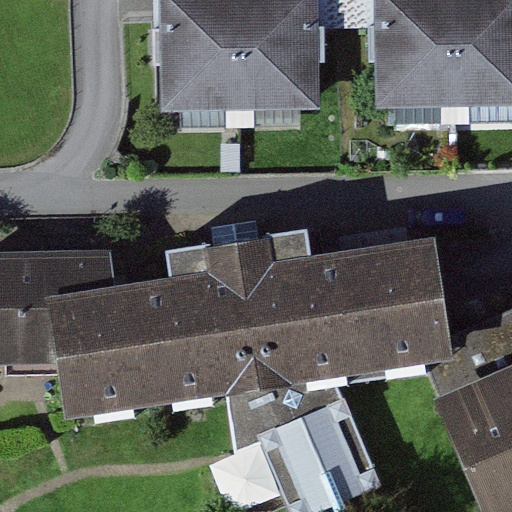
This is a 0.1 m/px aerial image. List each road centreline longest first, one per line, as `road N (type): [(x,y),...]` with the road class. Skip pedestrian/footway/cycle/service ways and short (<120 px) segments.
road 1 (unclassified): [(41,202),(511,192)]
road 2 (residential): [(41,202),(89,168),(109,125),(107,0)]
